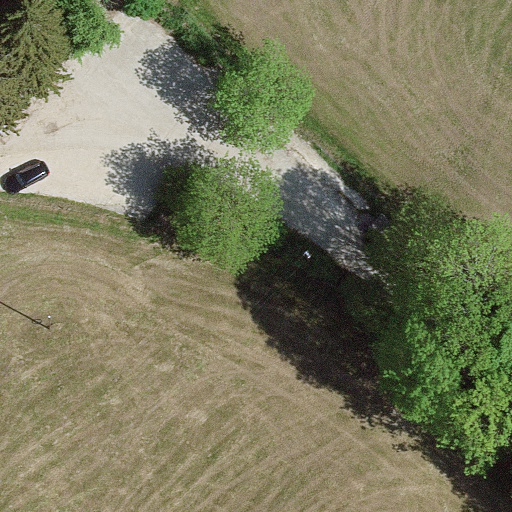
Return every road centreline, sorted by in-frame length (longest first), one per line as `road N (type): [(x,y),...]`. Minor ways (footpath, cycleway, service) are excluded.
road 1 (track): [(511,391),(398,275),(245,140),(93,38)]
road 2 (track): [(0,133),(93,38)]
